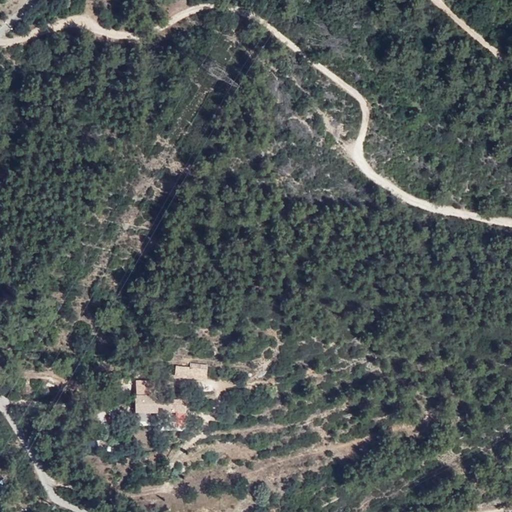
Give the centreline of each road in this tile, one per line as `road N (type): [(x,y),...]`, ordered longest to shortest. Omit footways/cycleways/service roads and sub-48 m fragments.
road 1 (track): [(0,42),(79,20),(138,34),(194,10),(232,10),(275,29),(360,93),(367,115),(355,155),(371,179),(427,209),(511,226)]
road 2 (residential): [(81,511),(55,498),(0,401)]
